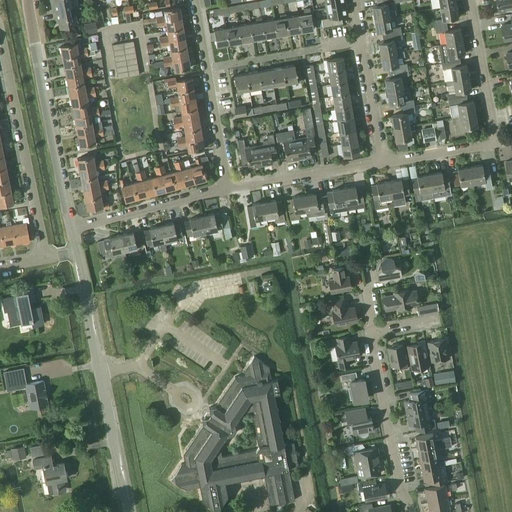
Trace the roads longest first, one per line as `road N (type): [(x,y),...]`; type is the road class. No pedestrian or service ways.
road 1 (residential): [(68,229),(27,0)]
road 2 (residential): [(43,260),(0,49)]
road 3 (unclassified): [(409,511),(373,331)]
road 4 (residential): [(274,357),(156,378),(138,366),(99,373)]
road 5 (residential): [(68,229),(227,188)]
road 6 (residential): [(227,188),(383,162)]
road 7 (unclassified): [(207,68),(362,42)]
road 8 (residential): [(496,144),(469,0)]
road 9 (unclassified): [(127,511),(99,373)]
road 10 (unclassified): [(99,373),(72,254)]
road 11 (residential): [(383,162),(362,42)]
road 12 (residential): [(207,68),(227,188)]
